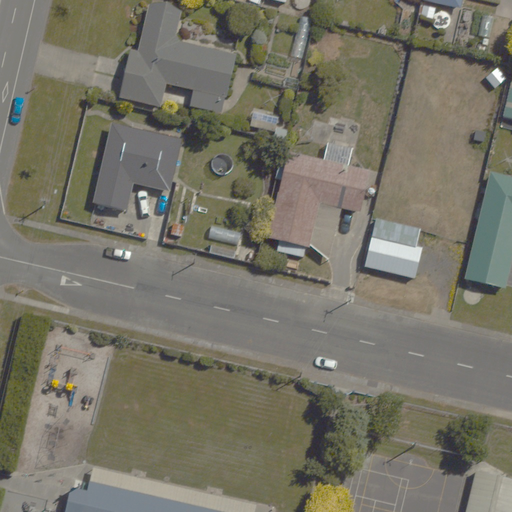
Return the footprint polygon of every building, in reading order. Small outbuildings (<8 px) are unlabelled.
[(425,0),(425,1),(464,10),(466,0),(425,0)] [(159,111),(165,88),(195,95),(192,108),(222,115),(235,61),(174,47),(181,16),(149,8),(139,50),(130,48),(118,101),(159,111)] [(172,197),(185,142),(113,126),(94,208),(128,216),(134,188),(172,197)] [(371,219),(379,174),(290,157),(271,246),(334,258),(343,213),(371,219)] [(511,256),(511,184),(492,179),(465,287),(502,296),(511,256)] [(425,253),(374,242),(367,271),(418,282),(425,253)] [(232,511),(233,509),(64,468),(53,511),(232,511)] [(449,470),(440,511),(491,511),(498,481),(449,470)]
